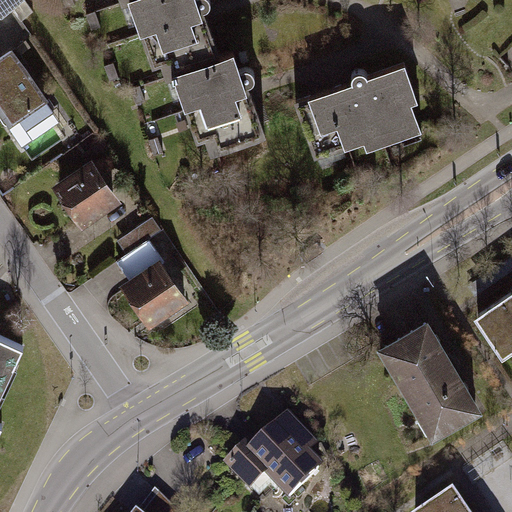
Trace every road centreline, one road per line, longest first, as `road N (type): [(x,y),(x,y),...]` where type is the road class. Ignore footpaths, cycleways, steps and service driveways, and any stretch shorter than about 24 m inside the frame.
road 1 (tertiary): [(511,181),(138,418)]
road 2 (residential): [(0,216),(138,418)]
road 3 (tertiary): [(138,418),(75,466),(47,511)]
